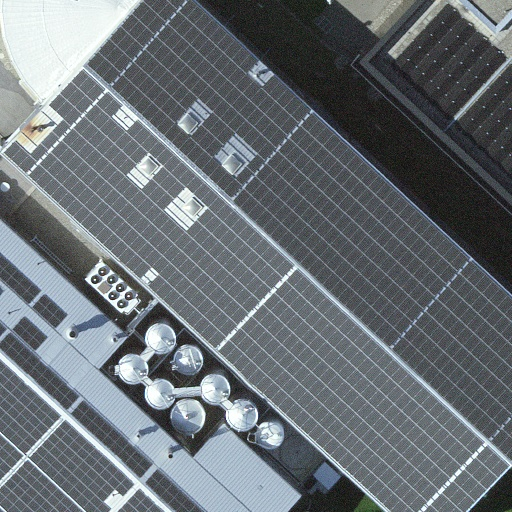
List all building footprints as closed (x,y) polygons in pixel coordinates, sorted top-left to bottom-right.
[(441,511),(511,436),(511,267),(223,0),(116,0),(0,124),(162,274),(419,511),(441,511)] [(511,0),(392,0),(368,26),(511,158),(511,0)] [(0,124),(0,193),(126,312),(162,274),(0,124)] [(0,511),(262,511),(299,473),(221,400),(194,429),(100,340),(126,312),(0,193),(0,511)] [(168,298),(156,298),(147,306),(147,318),(155,326),(167,326),(176,318),(176,306),(168,298)] [(139,328),(127,328),(119,336),(119,348),(127,356),(139,357),(147,348),(148,336),(139,328)] [(194,328),(182,328),(174,336),(174,348),(182,357),(194,357),(202,349),(203,337),(194,328)] [(222,349),(210,349),(202,358),(202,369),(210,378),(222,378),(230,370),(230,358),(222,349)] [(167,354),(156,353),(147,362),(147,373),(155,382),(167,382),(176,374),(176,362),(167,354)] [(196,379),(182,379),(172,388),(172,402),(181,412),(195,412),(205,403),(205,389),(196,379)]
